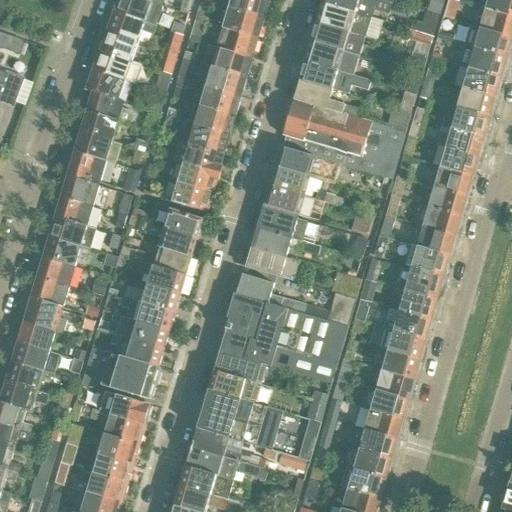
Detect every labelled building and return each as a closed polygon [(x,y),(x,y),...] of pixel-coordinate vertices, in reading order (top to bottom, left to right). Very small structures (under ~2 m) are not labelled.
[(118,3),(115,12),(146,22),(156,27),(163,7),(162,6),(152,3),(143,0),(116,0),(117,0),(118,3)] [(183,0),(180,13),(189,16),(193,0),(183,0)] [(265,0),(231,0),(229,10),(264,20),(270,1),(265,0)] [(324,0),(323,4),(371,18),(374,10),(376,0),(324,0)] [(430,0),(427,13),(439,17),(444,0),(430,0)] [(459,2),(451,0),(448,0),(444,18),(454,21),(459,2)] [(511,0),(488,0),(486,10),(511,17),(511,0)] [(201,2),(195,20),(206,24),(211,5),(209,4),(201,2)] [(323,4),(317,24),(366,38),(371,18),(323,4)] [(229,10),(223,29),(259,39),(264,20),(229,10)] [(511,17),(486,10),(480,29),(511,38),(511,17)] [(109,21),(106,31),(138,42),(142,31),(153,35),(156,27),(146,22),(115,12),(114,13),(112,20),(109,21)] [(412,25),(410,30),(433,37),(437,25),(439,17),(427,13),(426,13),(424,21),(423,23),(417,21),(416,26),(412,25)] [(195,20),(189,40),(200,43),(206,24),(195,20)] [(185,28),(185,27),(175,23),(172,33),(183,36),(185,28)] [(344,53),(360,58),(366,38),(317,24),(311,44),(344,53)] [(471,27),(466,47),(507,58),(509,50),(511,50),(511,46),(511,39),(511,40),(511,39),(511,38),(480,29),(471,27)] [(223,29),(218,48),(253,59),(259,39),(223,29)] [(433,37),(410,30),(407,39),(417,42),(416,42),(430,46),(433,37)] [(104,42),(101,51),(132,62),(138,42),(106,31),(103,40),(104,42)] [(172,33),(166,52),(177,55),(183,36),(172,33)] [(311,44),(306,63),(355,76),(360,58),(344,53),(311,44)] [(215,57),(212,67),(247,78),(253,59),(218,48),(209,46),(206,54),(215,57)] [(460,66),(501,78),(501,77),(503,76),(506,68),(504,67),(507,58),(466,47),(460,66)] [(95,61),(92,70),(125,81),(135,85),(142,65),(132,61),(132,62),(101,51),(98,59),(95,61)] [(177,55),(166,52),(160,72),(171,75),(177,55)] [(184,59),(194,62),(196,55),(186,52),(184,59)] [(407,72),(410,73),(421,76),(427,57),(413,52),(407,72)] [(184,59),(178,78),(188,81),(194,62),(184,59)] [(306,63),(300,82),(332,91),(333,90),(349,95),(352,86),(368,91),(371,81),(359,78),(355,76),(306,63)] [(459,67),(454,85),(464,88),(463,89),(495,98),(498,90),(500,89),(502,81),(501,79),(501,78),(460,66),(460,67),(459,67)] [(212,67),(207,87),(242,97),(247,78),(212,67)] [(426,77),(438,81),(439,75),(440,73),(429,70),(428,69),(426,77)] [(87,90),(93,92),(124,103),(125,101),(119,99),(125,81),(92,70),(88,79),(90,82),(87,90)] [(0,72),(0,99),(14,104),(24,78),(5,72),(4,74),(0,72)] [(160,72),(157,83),(168,86),(171,75),(160,72)] [(410,73),(405,92),(416,95),(421,76),(410,73)] [(178,78),(176,87),(186,90),(188,81),(178,78)] [(300,82),(295,101),(357,119),(360,111),(345,106),(345,105),(329,101),(332,91),(300,82)] [(424,85),(420,98),(428,101),(432,88),(424,85)] [(207,87),(201,107),(236,117),(242,97),(207,87)] [(463,89),(458,109),(489,118),(490,117),(492,116),(495,108),(493,106),(495,98),(463,89)] [(89,102),(85,113),(118,123),(127,126),(131,112),(122,110),(124,103),(93,92),(91,101),(89,102)] [(405,92),(399,110),(411,114),(416,95),(405,92)] [(287,137),(283,148),(341,166),(391,181),(406,133),(387,128),(357,119),(295,101),(284,136),(287,137)] [(149,111),(160,114),(163,105),(152,102),(149,111)] [(201,107),(195,125),(230,135),(236,117),(201,107)] [(448,107),(443,126),(484,137),(486,129),(489,129),(491,120),(489,119),(489,118),(458,109),(448,107)] [(411,114),(399,110),(392,108),(387,128),(406,133),(411,114)] [(417,108),(415,118),(423,120),(425,111),(417,108)] [(169,109),(167,117),(177,120),(180,112),(169,109)] [(84,122),(81,132),(113,142),(118,123),(85,113),(83,120),(84,122)] [(177,120),(167,117),(164,125),(175,128),(177,120)] [(415,118),(409,137),(417,139),(423,120),(415,118)] [(195,125),(190,145),(224,155),(230,135),(195,125)] [(437,145),(447,148),(478,157),(479,156),(481,156),(483,147),(481,146),(484,138),(443,126),(437,145)] [(77,141),(74,150),(107,160),(113,142),(81,132),(79,141),(77,141)] [(409,138),(403,157),(411,160),(417,140),(409,138)] [(134,150),(138,151),(138,149),(148,152),(147,154),(149,154),(152,144),(137,140),(134,150)] [(174,162),(184,165),(221,175),(223,167),(221,167),(224,155),(190,145),(180,142),(174,162)] [(277,168),(310,177),(335,185),(341,166),(283,148),(280,156),(278,158),(276,163),(278,166),(277,168)] [(447,148),(441,168),(473,177),(475,168),(477,169),(480,159),(478,159),(478,157),(447,148)] [(138,149),(138,151),(134,164),(143,167),(147,154),(148,152),(138,149)] [(72,162),(68,175),(100,185),(107,160),(74,150),(71,160),(72,162)] [(155,156),(152,164),(163,167),(166,159),(155,156)] [(403,157),(398,177),(406,179),(411,160),(403,157)] [(184,165),(179,181),(213,192),(217,180),(219,181),(221,175),(184,165)] [(131,167),(124,188),(135,191),(141,171),(131,167)] [(274,179),(272,187),(305,196),(310,177),(277,168),(277,169),(274,170),(273,176),(274,179)] [(441,168),(435,188),(467,197),(467,196),(470,195),(472,187),(470,185),(473,177),(441,168)] [(63,188),(60,198),(93,207),(100,185),(68,175),(65,187),(63,188)] [(394,185),(391,197),(401,199),(407,179),(406,179),(398,177),(397,177),(394,185)] [(213,192),(179,181),(173,203),(207,212),(213,192)] [(266,205),(266,206),(299,216),(302,204),(336,214),(338,208),(333,205),(331,205),(316,200),(305,196),(272,187),(269,195),(267,196),(265,202),(266,205)] [(435,188),(430,208),(461,217),(464,208),(466,208),(468,199),(467,198),(467,197),(435,188)] [(316,200),(331,205),(334,196),(319,192),(316,200)] [(118,215),(119,215),(126,217),(127,218),(133,198),(132,197),(124,195),(118,215)] [(391,197),(385,216),(396,219),(401,199),(391,197)] [(58,208),(56,218),(87,227),(93,207),(60,198),(57,206),(58,208)] [(292,239),(303,242),(309,222),(298,219),(299,216),(266,206),(264,211),(262,213),(260,218),(262,221),(259,229),(292,239)] [(149,217),(147,225),(155,227),(197,240),(203,221),(161,207),(158,220),(149,217)] [(430,208),(424,228),(456,237),(456,235),(458,235),(460,227),(459,225),(461,217),(430,208)] [(126,217),(119,215),(116,224),(115,227),(124,230),(127,218),(126,217)] [(385,216),(380,236),(389,238),(390,239),(396,219),(385,216)] [(51,228),(48,237),(81,248),(91,250),(97,230),(87,227),(56,218),(53,227),(51,228)] [(155,227),(147,225),(131,220),(129,225),(145,230),(144,233),(153,236),(163,239),(160,248),(192,258),(197,240),(155,227)] [(424,228),(419,247),(450,256),(452,248),(455,247),(457,239),(455,238),(456,237),(424,228)] [(286,258),(290,247),(292,239),(259,229),(259,230),(257,237),(254,239),(252,244),(254,247),(254,249),(286,258)] [(109,248),(116,250),(118,251),(122,238),(113,235),(109,248)] [(389,238),(380,236),(374,256),(383,259),(389,238)] [(46,249),(44,258),(75,268),(81,248),(48,237),(45,247),(46,249)] [(352,257),(360,259),(366,240),(358,238),(352,257)] [(301,250),(318,255),(320,248),(308,244),(303,242),(301,250)] [(413,268),(443,277),(444,277),(445,275),(447,275),(449,266),(447,265),(450,256),(419,247),(412,245),(406,266),(412,270),(413,268)] [(122,248),(119,256),(139,262),(187,276),(192,258),(160,248),(158,256),(136,250),(136,252),(122,248)] [(299,262),(286,258),(254,249),(253,250),(250,252),(249,257),(250,260),(248,268),(293,281),(299,262)] [(116,268),(119,259),(114,258),(106,255),(104,264),(116,268)] [(39,268),(36,278),(69,288),(75,268),(44,258),(41,267),(39,268)] [(370,272),(367,281),(377,283),(383,263),(373,261),(370,272)] [(149,285),(181,295),(187,276),(139,262),(135,271),(152,276),(149,285)] [(396,289),(406,291),(437,301),(440,292),(442,292),(444,284),(442,282),(443,279),(444,277),(443,277),(413,268),(412,270),(411,272),(401,269),(396,289)] [(337,273),(332,292),(336,293),(356,299),(359,291),(362,281),(355,278),(337,273)] [(239,289),(237,295),(348,328),(354,308),(334,302),(331,313),(272,296),(275,284),(244,275),(239,289)] [(34,289),(32,299),(63,308),(69,288),(36,278),(33,287),(34,289)] [(92,294),(102,297),(104,297),(108,283),(96,280),(92,294)] [(361,300),(369,302),(372,303),(378,284),(377,283),(367,281),(366,280),(360,300),(361,300)] [(128,287),(125,298),(176,313),(181,295),(149,285),(147,293),(128,287)] [(406,291),(400,312),(431,321),(432,320),(434,319),(436,311),(435,309),(437,301),(406,291)] [(356,299),(336,293),(334,302),(354,308),(356,299)] [(128,318),(138,321),(170,330),(176,313),(125,298),(117,295),(116,299),(124,301),(122,307),(130,309),(128,318)] [(226,333),(337,366),(348,328),(237,295),(226,333)] [(28,311),(26,312),(23,322),(56,332),(63,334),(67,322),(60,319),(62,312),(63,308),(33,299),(32,299),(31,302),(28,311)] [(357,311),(355,320),(365,323),(369,308),(367,307),(369,302),(361,300),(358,311),(357,311)] [(99,309),(88,306),(86,315),(97,318),(99,309)] [(386,329),(394,331),(426,341),(428,332),(430,332),(433,323),(431,322),(431,321),(400,312),(396,323),(387,320),(385,328),(386,329)] [(86,319),(83,330),(93,332),(93,333),(96,322),(86,319)] [(101,319),(98,330),(165,350),(170,330),(138,321),(136,329),(101,319)] [(355,321),(352,332),(362,335),(366,324),(355,321)] [(21,334),(18,343),(50,352),(56,332),(23,322),(20,331),(21,334)] [(381,349),(388,351),(420,360),(420,359),(422,359),(425,350),(423,349),(426,341),(394,331),(386,329),(381,349)] [(98,330),(92,348),(101,351),(103,344),(129,352),(127,358),(159,368),(165,350),(98,330)] [(226,333),(221,353),(264,365),(312,379),(331,385),(337,366),(226,333)] [(14,353),(11,362),(44,372),(50,352),(18,343),(16,351),(14,353)] [(127,358),(101,351),(92,348),(86,366),(106,372),(102,386),(152,400),(157,385),(159,385),(162,373),(158,372),(159,368),(160,369),(160,368),(159,368),(127,358)] [(343,360),(352,362),(353,363),(356,354),(346,351),(343,360)] [(388,351),(382,371),(414,380),(417,372),(419,371),(421,363),(420,361),(420,360),(388,351)] [(217,366),(215,372),(258,385),(264,365),(221,353),(217,366)] [(69,380),(77,382),(83,363),(75,360),(69,380)] [(343,360),(338,380),(347,382),(352,362),(343,360)] [(9,374),(6,384),(38,393),(44,372),(11,362),(8,372),(9,374)] [(382,371),(377,391),(409,400),(409,399),(411,398),(414,390),(412,388),(414,380),(382,371)] [(213,377),(209,391),(240,400),(253,404),(254,401),(258,402),(262,386),(258,385),(215,372),(213,377)] [(90,378),(84,375),(81,385),(87,387),(90,378)] [(338,380),(332,400),(341,403),(347,382),(338,380)] [(2,392),(0,398),(0,401),(27,410),(32,411),(36,401),(44,403),(47,395),(38,393),(6,384),(4,391),(2,392)] [(75,389),(67,386),(62,400),(71,402),(75,389)] [(209,391),(204,411),(278,432),(283,413),(257,405),(253,404),(240,400),(209,391)] [(314,391),(311,400),(324,404),(326,404),(329,395),(315,392),(314,391)] [(377,391),(371,411),(403,420),(405,411),(407,411),(410,402),(408,401),(409,400),(377,391)] [(118,396),(112,416),(144,426),(147,417),(150,415),(152,410),(150,407),(151,405),(118,396)] [(61,400),(56,419),(65,421),(70,402),(61,400)] [(311,400),(306,419),(309,420),(310,420),(318,422),(324,404),(311,400)] [(332,400),(327,419),(336,422),(341,403),(332,400)] [(0,425),(29,434),(32,426),(23,424),(27,410),(0,401),(0,425)] [(83,406),(75,404),(70,420),(74,421),(78,423),(83,406)] [(109,425),(105,436),(139,446),(139,443),(142,442),(144,436),(142,434),(144,426),(112,416),(93,410),(91,419),(109,425)] [(204,411),(198,430),(229,439),(272,452),(278,432),(204,411)] [(371,411),(365,430),(397,440),(397,438),(400,438),(402,429),(400,428),(403,420),(371,411)] [(49,440),(50,440),(58,442),(65,421),(56,419),(55,419),(49,440)] [(327,419),(321,439),(330,442),(336,422),(327,419)] [(309,420),(307,428),(319,431),(321,423),(318,422),(310,420),(309,420)] [(0,446),(15,450),(18,438),(27,441),(29,434),(0,425),(0,446)] [(72,425),(67,444),(78,447),(83,428),(72,425)] [(307,428),(305,436),(317,439),(319,431),(307,428)] [(194,443),(192,449),(247,465),(257,468),(260,459),(226,449),(229,439),(198,430),(194,443)] [(365,430),(359,450),(391,459),(394,451),(396,450),(399,442),(397,440),(365,430)] [(105,436),(99,455),(133,465),(136,455),(138,454),(140,448),(139,446),(105,436)] [(305,436),(303,443),(315,447),(317,439),(305,436)] [(312,470),(310,478),(318,481),(321,482),(326,461),(325,461),(330,442),(321,439),(316,459),(315,458),(312,470)] [(50,440),(44,459),(53,462),(58,442),(50,440)] [(303,443),(300,451),(312,455),(315,447),(303,443)] [(78,447),(67,444),(61,463),(72,466),(78,447)] [(0,467),(16,473),(19,465),(11,463),(15,450),(0,446),(0,467)] [(186,467),(186,468),(216,477),(233,482),(236,472),(239,462),(192,449),(190,454),(191,454),(187,467),(186,467)] [(359,450),(354,470),(386,479),(386,478),(388,477),(391,469),(389,467),(391,459),(359,450)] [(300,451),(298,459),(307,462),(310,463),(312,455),(300,451)] [(277,453),(274,462),(295,468),(293,475),(302,478),(307,462),(298,459),(284,455),(277,453)] [(99,455),(93,473),(127,484),(128,482),(131,480),(132,475),(131,472),(133,465),(99,455)] [(44,459),(38,479),(47,481),(53,462),(44,459)] [(262,460),(260,468),(267,470),(269,462),(262,460)] [(64,486),(70,466),(61,463),(58,475),(55,484),(64,486)] [(247,465),(244,474),(265,481),(268,471),(267,470),(260,468),(257,468),(247,465)] [(0,490),(3,491),(6,479),(14,481),(16,473),(0,467),(0,490)] [(186,468),(180,487),(237,504),(240,494),(214,486),(216,477),(186,468)] [(347,468),(341,487),(348,489),(380,499),(383,490),(385,490),(387,481),(386,480),(386,479),(354,470),(347,468)] [(73,489),(86,494),(121,504),(124,494),(127,493),(128,487),(127,484),(93,473),(89,485),(76,481),(73,489)] [(29,499),(32,500),(41,502),(47,481),(38,479),(35,478),(29,499)] [(320,482),(318,481),(310,478),(305,498),(304,499),(323,504),(324,498),(316,496),(320,482)] [(298,500),(304,481),(298,480),(293,499),(298,500)] [(180,487),(175,507),(193,511),(206,511),(208,506),(228,511),(240,511),(242,505),(237,504),(180,487)] [(501,506),(505,507),(511,508),(511,488),(510,488),(509,494),(505,493),(501,506)] [(348,489),(342,509),(352,511),(378,511),(379,509),(378,507),(380,499),(348,489)] [(53,492),(50,503),(58,505),(61,495),(53,492)] [(86,494),(80,511),(119,511),(121,504),(86,494)] [(286,497),(282,511),(294,511),(298,500),(293,499),(286,497)] [(32,500),(28,511),(38,511),(42,503),(41,502),(32,500)] [(50,503),(47,511),(55,511),(58,505),(50,503)]
